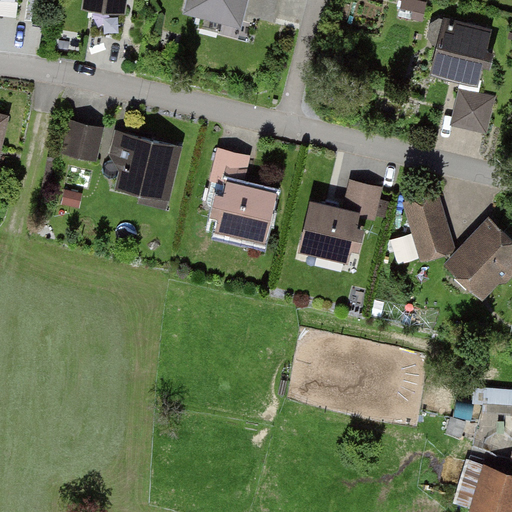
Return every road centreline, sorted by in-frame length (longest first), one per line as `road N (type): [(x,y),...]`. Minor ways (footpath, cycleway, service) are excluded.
road 1 (residential): [(0,63),(287,127)]
road 2 (residential): [(287,127),(511,180)]
road 3 (residential): [(287,127),(318,0)]
